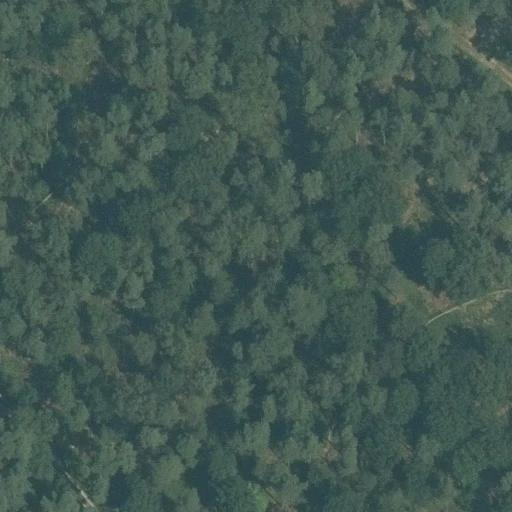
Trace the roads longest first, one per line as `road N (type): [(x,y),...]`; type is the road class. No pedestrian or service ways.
road 1 (track): [(511,163),(241,409),(200,452),(170,511)]
road 2 (track): [(0,400),(94,511)]
road 3 (track): [(402,0),(511,83)]
